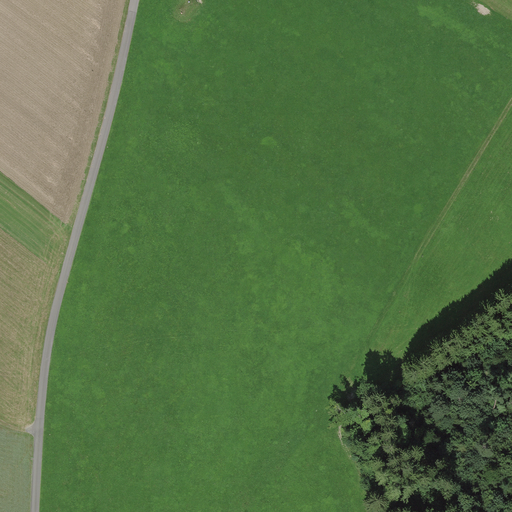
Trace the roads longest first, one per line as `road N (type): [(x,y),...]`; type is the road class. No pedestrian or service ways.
road 1 (unclassified): [(135,0),(51,328),(35,511)]
road 2 (track): [(511,104),(390,303)]
